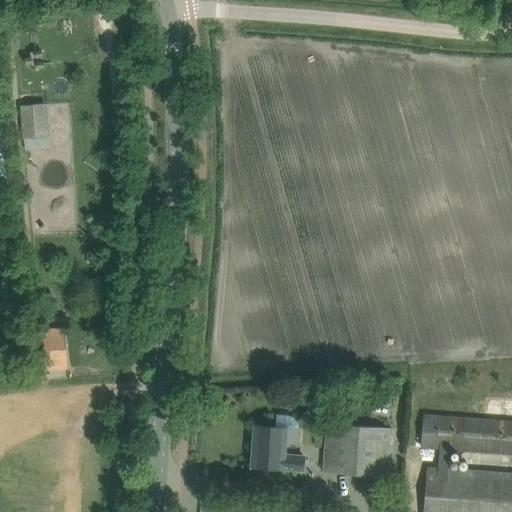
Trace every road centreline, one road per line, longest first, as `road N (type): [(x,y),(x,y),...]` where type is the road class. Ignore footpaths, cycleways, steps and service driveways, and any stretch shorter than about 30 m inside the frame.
road 1 (tertiary): [(149,511),(176,147),(168,7)]
road 2 (unclassified): [(511,32),(168,7)]
